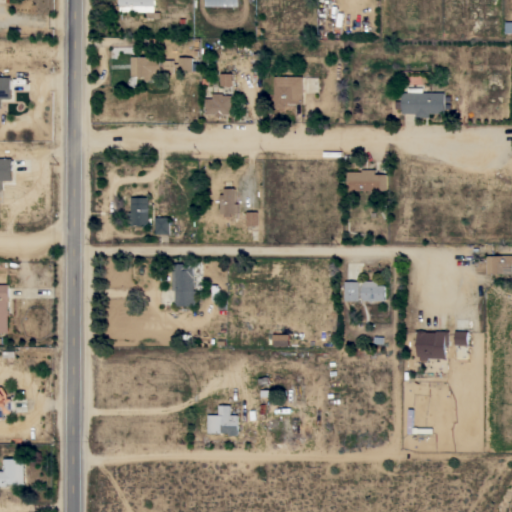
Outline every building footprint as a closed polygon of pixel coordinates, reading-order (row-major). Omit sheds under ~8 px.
[(120,5),(119,5),(119,3),(118,3),(118,2),(117,2),(117,0),(156,0),(156,3),(155,3),(155,12),(160,12),(160,18),(147,18),(147,11),(120,11),(120,5)] [(340,42),(339,57),(327,57),(328,42),(340,42)] [(161,60),(174,60),(174,63),(179,63),(179,57),(193,57),(193,71),(179,71),(179,67),(174,67),(174,73),(158,73),(158,80),(145,80),(145,75),(131,75),(131,56),(161,56),(161,60)] [(233,73),(233,85),(221,85),(221,73),(233,73)] [(0,76),(11,76),(11,98),(1,98),(1,108),(0,108),(0,76)] [(303,102),(284,102),(284,107),(274,107),(275,76),(303,76),(303,102)] [(445,113),(429,113),(429,117),(416,117),(416,113),(402,113),(402,108),(396,108),(396,102),(402,102),(402,92),(408,92),(408,87),(423,87),(423,92),(445,92),(445,113)] [(206,98),(213,98),(213,93),(223,93),(223,95),(232,95),(232,114),(223,113),(223,116),(216,116),(216,113),(206,113),(206,98)] [(0,158),(12,158),(12,180),(3,180),(3,189),(0,189),(0,158)] [(348,190),(348,171),(362,171),(362,169),(376,169),(376,174),(387,174),(387,190),(348,190)] [(220,194),(224,194),(224,188),(235,188),(235,203),(239,203),(239,213),(231,213),(231,216),(224,216),(224,212),(220,212),(220,194)] [(129,225),(129,218),(131,218),(132,197),(149,197),(149,225),(129,225)] [(247,211),(258,211),(258,225),(247,225),(247,211)] [(156,216),(169,217),(169,233),(155,233),(156,216)] [(511,273),(487,273),(487,255),(511,255),(511,273)] [(172,263),(184,263),(184,261),(193,261),(193,289),(195,289),(195,305),(175,305),(175,290),(172,290),(172,263)] [(372,300),(372,301),(370,301),(370,300),(363,300),(363,280),(378,281),(378,285),(386,285),(386,300),(372,300)] [(359,300),(345,300),(345,281),(360,281),(359,300)] [(8,310),(9,310),(9,314),(8,314),(8,332),(0,332),(0,284),(9,284),(9,301),(8,301),(8,310)] [(428,358),(428,360),(420,360),(420,356),(417,356),(418,332),(417,332),(417,330),(426,330),(426,332),(436,332),(436,330),(449,331),(449,345),(445,345),(445,358),(428,358)] [(468,331),(468,344),(455,344),(456,330),(468,331)] [(289,334),(289,346),(273,346),(273,334),(289,334)] [(8,394),(8,398),(12,398),(12,412),(5,412),(5,417),(0,417),(0,386),(3,386),(8,394)] [(208,414),(219,414),(219,405),(231,405),(231,414),(238,414),(238,435),(229,435),(229,433),(208,432),(208,414)] [(433,428),(433,433),(418,433),(408,433),(409,409),(413,409),(413,427),(418,427),(418,428),(433,428)] [(7,484),(7,486),(0,486),(0,471),(5,471),(5,458),(24,458),(25,483),(7,484)]
